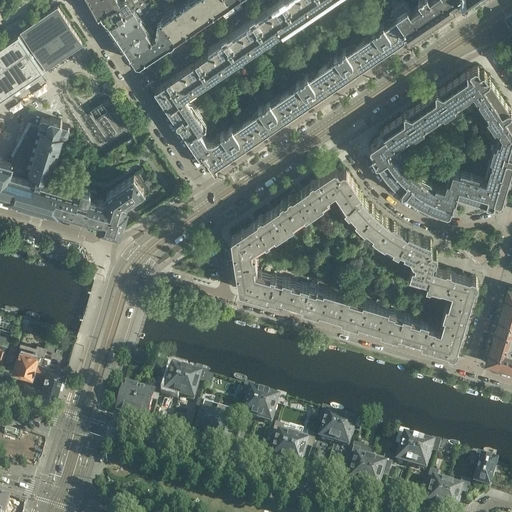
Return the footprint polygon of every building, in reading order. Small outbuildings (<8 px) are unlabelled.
[(91,0),(99,14),(100,14),(100,13),(102,11),(121,0),(91,0)] [(121,0),(102,11),(109,21),(142,1),(148,10),(149,12),(155,8),(157,7),(153,0),(121,0)] [(203,19),(190,0),(163,19),(175,38),(203,19)] [(230,1),(229,0),(190,0),(203,19),(230,1)] [(311,10),(304,0),(284,0),(269,10),(283,30),(294,22),(296,23),(298,21),(300,20),(300,18),(311,10)] [(304,0),(311,10),(322,3),(324,4),(328,1),(328,0),(304,0)] [(422,0),(423,1),(413,8),(407,0),(400,0),(391,6),(398,16),(411,35),(453,6),(452,4),(457,0),(422,0)] [(157,33),(144,13),(148,10),(142,1),(109,21),(130,52),(150,39),(149,38),(153,35),(157,33)] [(63,133),(67,134),(70,125),(62,123),(62,122),(61,119),(52,117),(49,118),(49,119),(41,116),(38,125),(31,123),(14,155),(12,161),(0,158),(0,82),(35,58),(38,62),(43,61),(46,66),(82,41),(58,5),(21,29),(22,30),(20,32),(19,31),(0,43),(0,189),(6,191),(5,193),(18,197),(17,198),(45,206),(45,205),(58,209),(59,207),(64,189),(43,183),(44,181),(43,181),(44,177),(50,179),(63,133)] [(175,38),(163,19),(162,19),(155,8),(149,12),(148,10),(144,13),(157,33),(153,35),(161,48),(175,38)] [(283,30),(269,10),(241,29),(254,49),(266,42),(268,42),(272,40),(271,38),(283,30)] [(371,59),(404,37),(405,37),(406,37),(407,37),(408,37),(411,35),(398,16),(386,23),(385,21),(380,24),(380,23),(376,22),(373,24),(373,27),(374,29),(371,31),(372,32),(359,41),(371,59)] [(254,49),(241,29),(212,49),(226,69),(237,61),(239,62),(241,60),(243,59),(243,57),(254,49)] [(140,62),(161,48),(153,35),(149,38),(150,39),(130,52),(136,61),(140,62)] [(333,84),(371,59),(359,41),(347,50),(346,48),(342,50),(340,48),(338,47),(335,49),(335,52),(336,54),(332,57),(334,59),(322,67),(333,84)] [(226,69),(212,49),(184,68),(197,88),(209,80),(210,81),(214,78),(214,76),(226,69)] [(500,93),(487,73),(484,69),(480,69),(477,65),(475,64),(453,79),(466,97),(475,91),(484,104),(500,93)] [(295,110),(333,84),(322,67),(309,76),(308,74),(304,76),(303,74),(301,73),(297,76),(297,78),(298,80),(295,83),(296,85),(284,93),(295,110)] [(197,88),(184,68),(155,88),(169,108),(185,97),(197,88)] [(457,103),(466,97),(453,79),(422,100),(435,118),(444,112),(446,114),(458,106),(457,103)] [(258,135),(295,110),(284,93),(272,102),(270,100),(266,102),(264,100),(262,99),(259,101),(259,104),(261,106),(257,109),(259,111),(247,119),(258,135)] [(511,110),(504,99),(500,93),(484,104),(491,114),(489,116),(496,127),(499,126),(504,134),(509,134),(511,133),(511,132),(511,110)] [(195,111),(185,97),(169,108),(178,123),(195,111)] [(425,125),(435,118),(422,100),(390,121),(403,140),(414,133),(415,135),(426,127),(425,125)] [(204,126),(204,124),(203,123),(195,111),(178,123),(188,137),(199,129),(204,126)] [(242,146),(258,135),(247,119),(234,127),(233,125),(229,128),(227,125),(226,125),(222,127),(222,130),(223,132),(220,134),(221,136),(216,140),(210,141),(210,145),(222,162),(240,150),(241,150),(241,149),(241,147),(242,147),(242,146)] [(402,151),(399,147),(400,146),(398,143),(403,140),(390,121),(381,128),(384,132),(374,139),(374,140),(371,143),(370,145),(373,150),(372,153),(374,157),(384,171),(389,177),(407,163),(400,153),(402,151)] [(222,162),(210,145),(210,141),(208,141),(199,129),(188,137),(209,169),(210,169),(211,169),(212,169),(222,162)] [(509,175),(511,166),(511,132),(511,133),(509,134),(504,134),(502,140),(499,139),(497,144),(495,143),(491,156),(493,156),(489,169),(509,175)] [(419,202),(429,182),(422,176),(424,174),(416,167),(414,169),(407,163),(389,177),(393,182),(399,188),(406,193),(411,197),(418,201),(419,202)] [(345,189),(339,180),(340,170),(339,170),(337,167),(334,167),(317,178),(328,195),(335,190),(338,194),(345,189)] [(362,193),(346,169),(343,168),(341,170),(340,170),(339,180),(345,189),(338,194),(346,206),(361,194),(362,193)] [(464,195),(470,174),(454,169),(451,178),(447,177),(445,184),(437,182),(436,184),(429,182),(419,202),(425,205),(430,207),(434,209),(440,210),(448,213),(450,211),(452,203),(454,203),(455,199),(457,192),(464,195)] [(502,201),(509,175),(489,169),(486,179),(470,174),(464,195),(486,201),(491,203),(493,201),(494,201),(499,202),(502,201)] [(125,206),(127,201),(126,201),(127,200),(143,189),(144,190),(152,185),(149,179),(144,182),(140,176),(139,175),(138,174),(136,174),(135,175),(134,174),(107,192),(110,196),(108,201),(95,198),(97,191),(95,188),(81,184),(78,185),(76,192),(64,189),(59,207),(100,219),(98,225),(120,232),(127,207),(125,206)] [(323,200),(329,196),(328,195),(317,178),(315,180),(313,179),(310,181),(310,183),(300,190),(293,195),(291,194),(288,196),(287,198),(286,199),(298,217),(303,213),(305,215),(315,209),(325,202),(323,200)] [(359,224),(375,208),(374,208),(374,205),(372,203),(370,203),(361,194),(346,206),(345,206),(344,208),(347,210),(349,210),(356,217),(354,220),(359,224)] [(293,220),(298,217),(286,199),(285,200),(283,199),(280,201),(280,203),(263,215),(261,214),(258,216),(258,218),(257,219),(269,236),(274,233),(276,235),(295,222),(293,220)] [(378,239),(390,221),(375,208),(359,224),(365,229),(366,227),(373,233),(372,234),(378,239)] [(269,236),(257,219),(240,230),(242,234),(242,238),(245,238),(247,241),(250,238),(255,246),(264,240),(265,242),(271,238),(269,236)] [(399,248),(408,232),(397,225),(397,223),(394,222),(392,222),(390,221),(378,239),(385,242),(386,241),(394,246),(395,249),(398,250),(399,248)] [(252,248),(255,246),(250,238),(247,241),(245,238),(242,238),(242,234),(240,230),(231,236),(235,262),(256,260),(255,255),(253,255),(252,248)] [(436,259),(438,252),(436,250),(433,249),(431,245),(432,242),(430,239),(422,237),(408,230),(408,232),(399,248),(403,251),(403,252),(412,257),(413,260),(415,260),(414,265),(412,264),(410,272),(428,278),(432,264),(433,264),(434,260),(436,259)] [(255,281),(258,272),(255,271),(254,265),(256,264),(256,260),(235,262),(239,288),(248,291),(250,287),(249,282),(251,282),(252,280),(255,281)] [(447,290),(448,288),(453,270),(451,270),(450,268),(447,267),(445,268),(433,264),(432,264),(428,278),(426,284),(431,286),(432,284),(440,286),(439,288),(447,290)] [(475,285),(477,284),(478,280),(476,276),(472,274),(470,275),(453,270),(448,288),(453,290),(451,296),(459,298),(462,288),(473,291),(475,285)] [(269,296),(275,277),(276,274),(269,272),(268,275),(258,272),(255,281),(252,280),(251,282),(249,282),(250,287),(248,291),(269,297),(269,296)] [(310,308),(317,286),(302,282),(301,285),(289,281),(290,278),(282,276),(281,279),(275,277),(269,296),(278,298),(278,295),(302,302),(301,305),(310,308)] [(349,320),(355,299),(356,299),(349,297),(349,295),(324,287),(323,288),(317,286),(310,308),(323,312),(324,309),(337,313),(336,316),(349,320)] [(511,287),(509,287),(503,306),(511,308),(511,287)] [(463,323),(469,305),(471,304),(472,301),(471,299),(473,291),(462,288),(459,298),(451,296),(448,303),(447,303),(443,314),(445,315),(443,322),(451,325),(448,334),(459,337),(462,330),(463,329),(464,325),(463,323)] [(388,331),(394,312),(394,311),(389,309),(390,307),(364,299),(363,302),(355,299),(349,320),(362,323),(363,321),(376,325),(376,327),(388,331)] [(511,308),(503,306),(501,311),(500,312),(499,312),(499,315),(498,315),(498,316),(499,316),(500,317),(496,330),(494,331),(493,334),(493,335),(494,336),(492,342),(509,347),(511,344),(511,308)] [(431,344),(436,326),(436,325),(429,323),(429,321),(421,319),(421,320),(409,317),(410,315),(402,313),(401,315),(394,312),(388,331),(397,334),(398,333),(403,335),(403,333),(417,337),(417,339),(421,340),(421,341),(431,344)] [(459,337),(448,334),(451,325),(443,322),(442,327),(436,326),(431,344),(448,349),(449,351),(453,352),(457,350),(458,346),(457,344),(459,337)] [(0,359),(3,361),(9,339),(2,337),(1,342),(0,341),(0,359)] [(510,368),(511,360),(511,350),(509,347),(492,342),(487,361),(510,368)] [(12,359),(16,347),(10,345),(7,358),(12,359)] [(39,376),(43,362),(37,361),(39,354),(20,348),(16,362),(17,365),(16,365),(14,370),(15,372),(27,375),(28,376),(28,377),(29,377),(34,375),(39,376)] [(147,366),(150,356),(138,352),(137,356),(134,355),(132,362),(147,366)] [(171,373),(172,367),(174,367),(176,363),(168,361),(165,371),(171,373)] [(62,386),(66,373),(65,372),(67,366),(57,363),(56,366),(49,364),(43,362),(39,376),(45,378),(41,390),(57,395),(60,386),(62,386)] [(187,371),(174,367),(172,367),(171,373),(165,392),(179,397),(187,371)] [(194,401),(199,381),(201,376),(199,375),(187,371),(179,397),(194,401)] [(205,383),(208,373),(201,371),(199,375),(201,376),(199,381),(205,383)] [(157,401),(160,390),(163,381),(158,380),(154,387),(152,393),(154,393),(152,400),(157,401)] [(252,392),(253,386),(246,384),(243,394),(248,396),(250,391),(252,392)] [(131,417),(140,389),(125,385),(117,413),(131,417)] [(146,421),(152,400),(154,393),(152,393),(140,389),(131,417),(146,421)] [(264,395),(252,392),(250,391),(248,396),(242,415),(257,420),(264,395)] [(282,406),(285,396),(278,394),(276,399),(278,400),(277,405),(282,406)] [(271,424),(277,405),(278,400),(276,399),(264,395),(257,420),(271,424)] [(204,411),(206,403),(199,401),(195,413),(201,414),(202,411),(204,411)] [(234,425),(239,409),(232,407),(228,419),(230,419),(229,423),(234,425)] [(325,419),(327,413),(329,414),(330,410),(323,407),(320,418),(325,419)] [(216,415),(204,411),(202,411),(201,414),(194,436),(209,440),(216,415)] [(342,417),(329,414),(327,413),(325,419),(320,439),(334,443),(342,417)] [(223,444),(229,423),(230,419),(228,419),(216,415),(209,440),(223,444)] [(286,463),(293,438),(299,419),(287,416),(283,431),(282,430),(281,434),(279,434),(278,438),(271,459),(286,463)] [(348,447),(354,428),(356,422),(354,421),(342,417),(334,443),(348,447)] [(359,430),(363,419),(355,417),(354,421),(356,422),(354,428),(359,430)] [(308,442),(306,442),(307,438),(306,438),(311,423),(299,419),(293,438),(286,463),(300,467),(306,446),(308,442)] [(281,434),(282,430),(283,426),(276,424),(273,436),(278,438),(279,434),(281,434)] [(403,442),(405,436),(406,437),(408,433),(400,430),(397,441),(403,442)] [(311,448),(315,436),(308,434),(307,438),(306,442),(308,442),(306,446),(311,448)] [(419,440),(406,437),(405,436),(403,442),(397,462),(411,466),(419,440)] [(425,470),(431,451),(433,445),(431,444),(419,440),(411,466),(425,470)] [(437,452),(440,442),(433,440),(431,444),(433,445),(431,451),(437,452)] [(358,457),(361,450),(354,447),(350,459),(355,461),(356,457),(358,457)] [(480,466),(482,459),(484,460),(485,456),(478,454),(475,465),(480,466)] [(370,461),(358,457),(356,457),(355,461),(349,482),(363,486),(370,461)] [(389,471),(392,459),(385,457),(383,464),(385,465),(384,469),(389,471)] [(496,464),(484,460),(482,459),(480,466),(474,484),(489,488),(496,464)] [(377,490),(384,469),(385,465),(383,464),(370,461),(363,486),(377,490)] [(436,481),(438,473),(431,470),(427,482),(432,484),(434,480),(436,481)] [(448,484),(436,481),(434,480),(432,484),(426,505),(440,509),(448,484)] [(466,494),(470,482),(462,480),(460,488),(462,489),(461,492),(466,494)] [(450,511),(455,511),(461,492),(462,489),(460,488),(448,484),(440,509),(450,511)] [(12,511),(13,511),(11,506),(9,506),(9,505),(0,502),(0,511),(12,511)]
